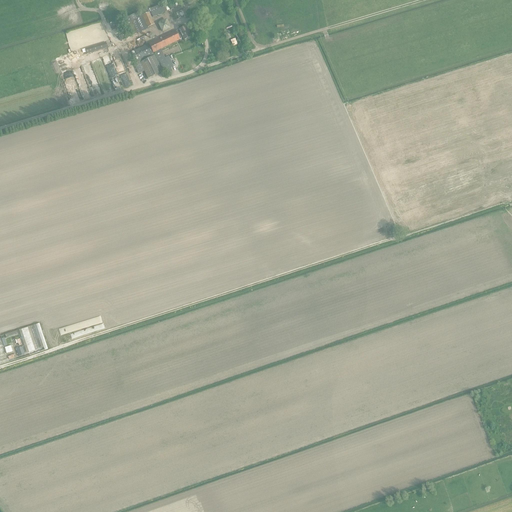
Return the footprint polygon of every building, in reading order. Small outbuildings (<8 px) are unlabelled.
[(151,17),(167,10),(165,5),(162,7),(160,5),(150,9),(140,11),(136,12),(136,13),(120,19),(122,25),(123,25),(129,37),(137,33),(138,33),(148,28),(147,27),(154,24),(151,17)] [(171,28),(167,19),(158,23),(162,32),(171,28)] [(155,41),(131,53),(135,62),(139,60),(148,78),(162,71),(153,53),(154,53),(161,49),(180,40),(180,38),(182,37),(184,40),(191,36),(187,30),(185,26),(178,30),(179,30),(176,31),(155,41)] [(88,48),(85,49),(86,54),(89,53),(107,48),(106,42),(88,48)] [(45,350),(48,349),(39,323),(36,324),(45,350)] [(29,352),(35,350),(27,327),(21,329),(29,352)] [(16,349),(19,357),(25,355),(22,347),(16,349)]
